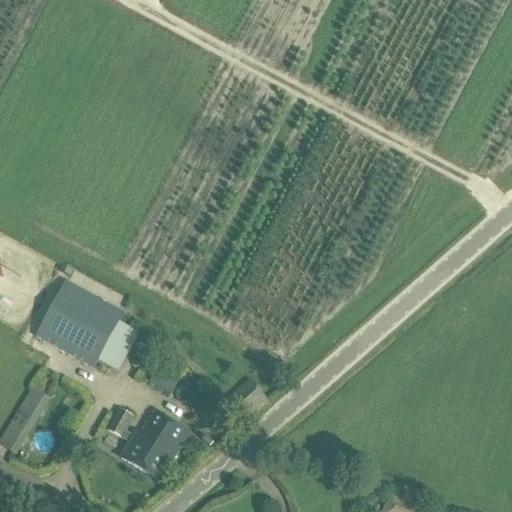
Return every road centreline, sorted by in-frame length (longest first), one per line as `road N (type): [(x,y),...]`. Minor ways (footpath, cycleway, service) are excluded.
road 1 (unclassified): [(168,511),(511,206)]
road 2 (track): [(511,202),(126,0)]
